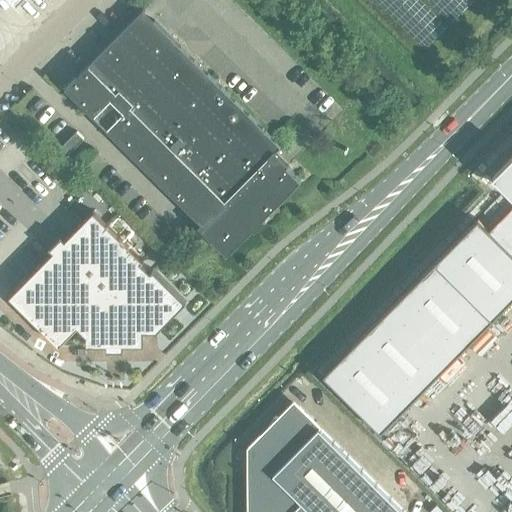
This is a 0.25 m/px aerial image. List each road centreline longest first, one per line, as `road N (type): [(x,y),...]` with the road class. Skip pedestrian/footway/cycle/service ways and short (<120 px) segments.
road 1 (primary): [(108,488),(511,80)]
road 2 (unclassified): [(108,488),(0,378)]
